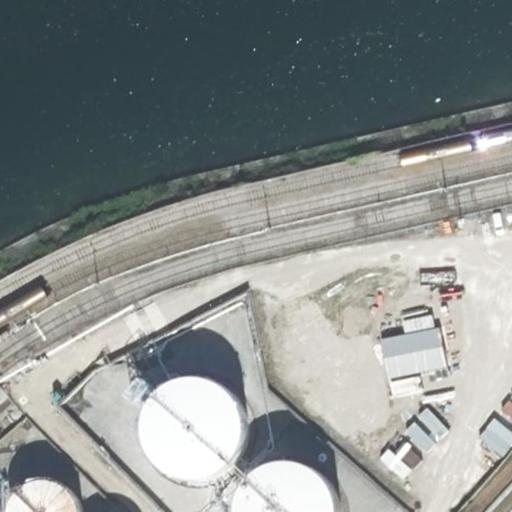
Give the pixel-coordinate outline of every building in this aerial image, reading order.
[(218,484),(234,473),(245,457),(249,437),(245,416),(234,400),(216,389),(198,385),(178,390),(162,400),(152,415),(147,436),(150,454),(162,472),(178,483),(198,487),(218,484)] [(511,429),(495,416),(480,435),(505,455),(511,446),(511,429)] [(36,474),(43,469),(47,463),(49,453),(47,445),(43,438),(35,433),(27,431),(17,433),(11,438),(7,443),(5,454),(6,461),(11,469),(17,474),(27,476),(36,474)] [(402,477),(422,463),(407,441),(387,455),(402,477)] [(342,511),(339,496),(328,481),(311,469),(292,466),(272,470),(256,481),(246,496),(242,511),(342,511)] [(85,511),(84,505),(76,492),(64,485),(51,482),(37,484),(25,492),(17,504),(15,511),(85,511)]
